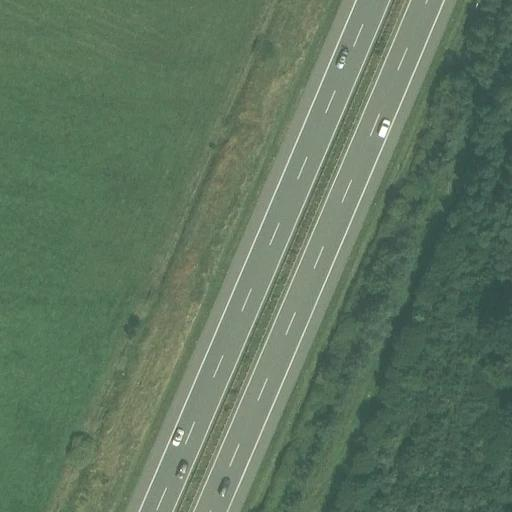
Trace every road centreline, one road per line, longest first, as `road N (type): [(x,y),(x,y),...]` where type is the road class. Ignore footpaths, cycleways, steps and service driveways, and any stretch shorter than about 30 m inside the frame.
road 1 (motorway): [(373,0),(152,511)]
road 2 (motorway): [(206,511),(427,0)]
